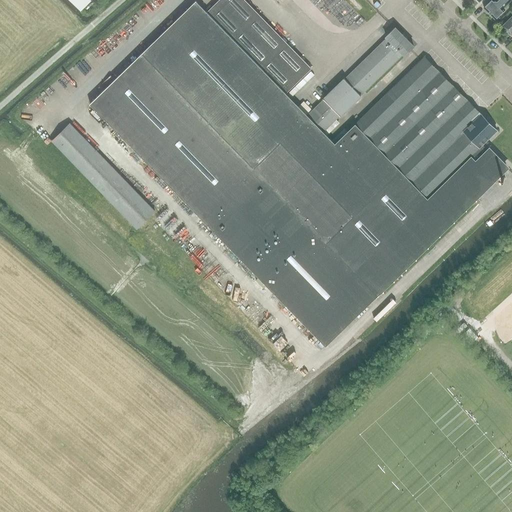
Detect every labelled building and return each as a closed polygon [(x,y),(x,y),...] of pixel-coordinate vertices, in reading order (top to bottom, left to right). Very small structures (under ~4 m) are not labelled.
[(69,0),(80,11),(90,0),(69,0)] [(310,68),(244,0),(219,0),(207,12),(196,0),(89,104),(325,346),(507,169),(488,149),(487,150),(482,145),(496,130),(480,114),(467,100),(452,86),(424,57),(355,123),(356,124),(334,145),(322,132),(339,115),(340,116),(361,96),(360,95),(403,54),(404,55),(413,46),(395,28),(386,37),(387,38),(344,79),(344,78),(323,99),(324,99),(307,116),(285,93),(310,68)] [(491,0),(484,8),(495,19),(504,10),(507,12),(511,6),(511,1),(511,0),(491,0)] [(511,16),(502,26),(511,35),(511,33),(511,16)] [(197,215),(190,207),(180,216),(172,223),(72,121),(20,171),(238,396),(290,345),(290,344),(308,328),(299,319),(281,335),(180,231),(187,224),(197,215)] [(464,333),(473,342),(478,337),(469,328),(464,333)]
